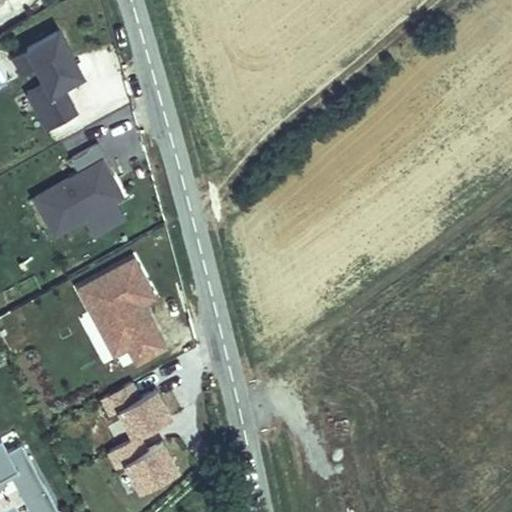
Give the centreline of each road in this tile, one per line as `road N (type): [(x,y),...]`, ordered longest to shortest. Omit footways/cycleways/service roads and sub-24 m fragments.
road 1 (tertiary): [(261,511),(190,213),(127,0)]
road 2 (track): [(190,213),(443,0)]
